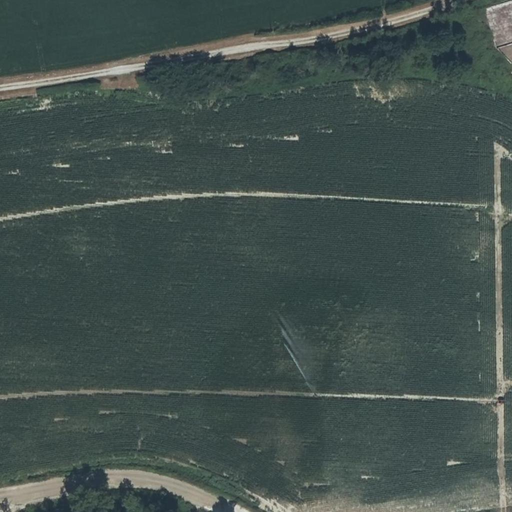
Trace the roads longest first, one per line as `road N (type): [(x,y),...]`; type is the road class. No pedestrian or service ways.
road 1 (track): [(0,87),(330,36),(453,0)]
road 2 (track): [(0,498),(100,478),(158,482),(227,511)]
